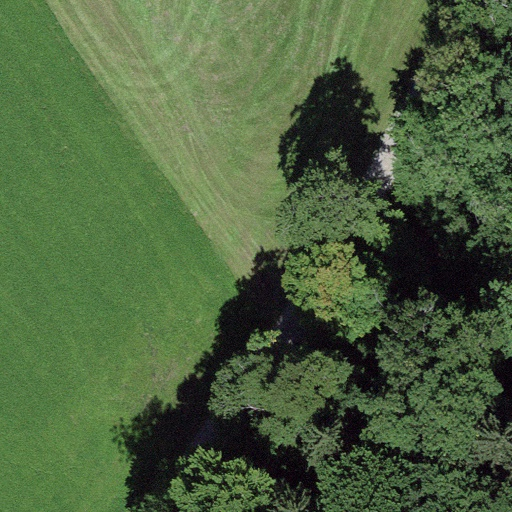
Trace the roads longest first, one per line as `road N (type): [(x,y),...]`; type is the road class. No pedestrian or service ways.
road 1 (track): [(483,0),(275,347),(162,511)]
road 2 (track): [(275,347),(465,511)]
